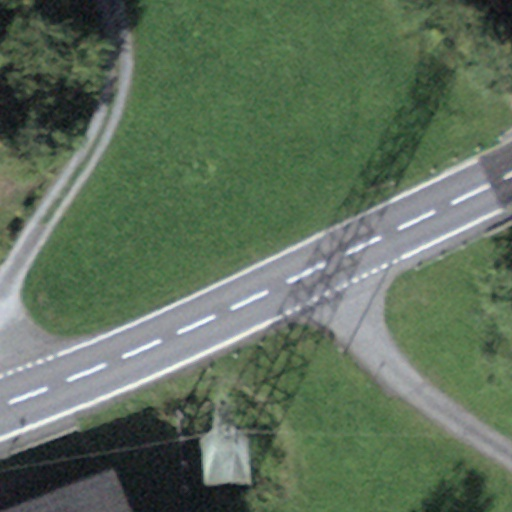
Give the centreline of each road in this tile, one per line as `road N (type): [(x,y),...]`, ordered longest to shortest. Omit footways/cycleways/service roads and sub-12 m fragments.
road 1 (primary): [(511,174),(163,340),(0,405)]
road 2 (track): [(0,312),(26,245),(103,126),(115,91),(120,57),(105,0)]
